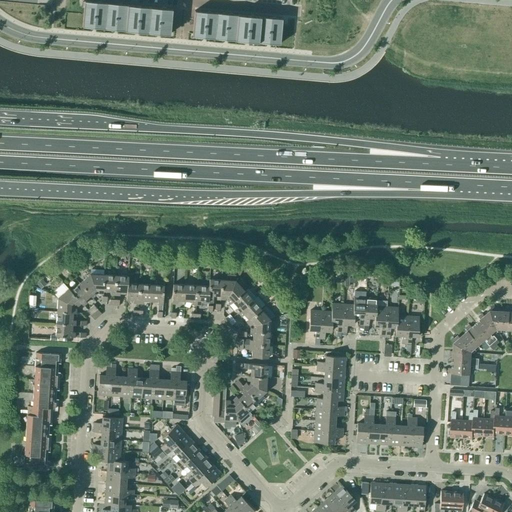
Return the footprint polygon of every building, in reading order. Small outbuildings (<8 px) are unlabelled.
[(105,26),(107,3),(85,1),(85,2),(83,2),(82,6),(84,7),(82,27),(83,27),(83,24),(91,25),(91,28),(92,28),(96,28),(96,29),(97,29),(97,28),(97,26),(105,26)] [(128,5),(107,3),(105,26),(113,27),(112,30),(113,30),(118,30),(118,31),(118,30),(119,27),(126,28),(128,5)] [(150,7),(128,5),(126,28),(134,29),(134,32),(135,32),(139,32),(139,33),(140,33),(140,32),(140,29),(148,30),(150,7)] [(172,9),(150,7),(148,30),(156,31),(155,33),(156,34),(161,34),(161,35),(161,34),(162,31),(170,32),(169,34),(170,35),(172,9)] [(217,13),(195,11),(193,36),(193,37),(194,34),(201,35),(201,37),(201,38),(202,38),(206,38),(206,39),(207,39),(207,38),(207,35),(215,36),(217,13)] [(239,15),(217,13),(215,36),(223,37),(223,39),(223,40),(228,40),(228,41),(229,40),(229,37),(237,38),(239,15)] [(260,17),(239,15),(237,38),(244,39),(244,41),(244,42),(245,42),(245,41),(249,42),(250,42),(250,39),(258,40),(260,17)] [(282,19),(260,17),(258,40),(266,41),(266,43),(266,44),(266,43),(271,44),(272,44),(272,41),(280,42),(279,44),(280,44),(282,24),(284,24),(284,20),(282,20),(282,19)] [(94,292),(96,290),(90,274),(79,283),(90,295),(92,298),(96,294),(94,292)] [(103,291),(104,275),(90,274),(96,290),(98,291),(98,294),(103,294),(103,291)] [(228,296),(235,280),(235,275),(226,274),(226,280),(221,280),(220,296),(220,299),(225,299),(225,296),(228,296)] [(115,294),(116,276),(104,275),(103,291),(110,291),(110,294),(115,294)] [(127,283),(128,283),(128,276),(116,276),(115,294),(120,295),(120,292),(127,292),(127,283)] [(42,279),(36,284),(40,289),(46,284),(42,279)] [(220,296),(221,280),(209,279),(209,286),(208,298),(209,298),(213,298),(213,295),(220,296)] [(233,302),(244,291),(235,280),(228,296),(229,298),(227,300),(231,304),(233,302)] [(85,300),(90,295),(79,283),(71,291),(70,291),(81,303),(80,303),(83,306),(87,302),(85,300)] [(139,284),(128,283),(127,283),(127,292),(126,299),(134,300),(134,303),(138,303),(139,284)] [(150,301),(151,285),(139,284),(138,303),(143,303),(143,300),(150,301)] [(184,301),(185,285),(173,284),(172,303),(177,303),(177,300),(184,301)] [(151,285),(150,301),(158,301),(157,304),(158,304),(157,317),(162,318),(164,286),(151,285)] [(196,304),(197,286),(185,285),(184,301),(191,301),(191,304),(196,304)] [(209,286),(197,286),(196,304),(201,305),(201,302),(208,302),(209,298),(208,298),(209,286)] [(70,291),(71,291),(68,288),(58,298),(73,305),(75,304),(77,306),(80,303),(81,303),(70,291)] [(238,313),(252,300),(244,291),(233,302),(237,307),(235,309),(238,313)] [(364,325),(365,298),(354,297),(353,305),(354,305),(353,317),(354,317),(359,317),(359,325),(364,325)] [(73,308),(73,305),(58,298),(57,312),(73,313),(76,313),(76,308),(73,308)] [(376,306),(377,298),(365,298),(364,325),(369,326),(369,318),(374,318),(375,318),(376,306)] [(249,320),(260,309),(252,300),(238,313),(242,316),(244,314),(248,319),(249,320)] [(342,332),(343,304),(332,304),(331,312),(332,312),(331,323),(332,323),(337,324),(337,332),(342,332)] [(354,305),(353,305),(343,304),(342,332),(346,332),(347,324),(353,325),(354,317),(353,317),(354,305)] [(386,307),(376,306),(375,318),(374,318),(374,326),(381,326),(380,334),(385,335),(386,307)] [(508,330),(509,312),(494,311),(494,307),(491,306),(490,311),(485,316),(497,329),(508,330)] [(397,316),(398,308),(386,307),(385,335),(390,335),(390,327),(396,327),(397,316)] [(253,325),(270,319),(260,309),(249,320),(248,319),(246,321),(249,325),(252,323),(253,325)] [(320,339),(321,311),(310,310),(309,330),(315,330),(315,338),(320,339)] [(332,312),(331,312),(321,311),(320,339),(324,339),(325,331),(331,331),(332,323),(331,323),(332,312)] [(72,320),(73,313),(57,312),(56,324),(72,325),(75,325),(75,320),(72,320)] [(497,329),(485,316),(482,314),(478,317),(481,319),(476,323),(493,343),(497,339),(494,336),(492,337),(490,335),(497,329)] [(407,316),(397,316),(396,327),(395,335),(402,336),(401,344),(406,344),(407,316)] [(407,316),(406,344),(411,344),(411,336),(418,337),(419,317),(407,316)] [(253,332),(269,334),(270,319),(253,325),(253,328),(250,328),(250,333),(253,333),(253,332)] [(490,346),(493,343),(476,323),(472,327),(469,325),(466,328),(468,331),(480,344),(486,339),(488,341),(486,342),(490,346)] [(72,332),(72,325),(56,324),(55,336),(74,337),(75,332),(72,332)] [(471,352),(480,344),(468,331),(456,341),(453,338),(451,340),(454,343),(453,351),(471,352)] [(268,346),(269,334),(253,332),(253,333),(252,340),(249,339),(249,344),(268,346)] [(267,358),(268,346),(249,344),(249,349),(252,349),(251,357),(267,358)] [(471,352),(453,351),(450,351),(449,356),(453,356),(453,362),(478,364),(479,359),(474,359),(474,360),(471,360),(471,352)] [(34,378),(57,379),(57,375),(54,375),(55,360),(58,360),(58,354),(36,353),(35,358),(34,378)] [(317,366),(344,368),(345,357),(325,356),(325,362),(317,361),(317,366)] [(482,364),(478,364),(453,362),(452,368),(449,368),(448,373),(470,374),(470,366),(473,367),(473,368),(482,369),(482,364)] [(251,369),(250,376),(266,377),(267,365),(248,364),(242,363),(241,368),(251,369)] [(344,379),(344,368),(317,366),(316,371),(324,372),(324,378),(344,379)] [(109,396),(111,368),(106,367),(105,375),(99,375),(97,395),(109,396)] [(119,396),(121,376),(115,376),(115,368),(111,368),(109,396),(119,396)] [(130,397),(132,369),(127,369),(127,377),(121,376),(119,396),(130,397)] [(141,398),(142,378),(136,377),(137,369),(132,369),(130,397),(141,398)] [(152,399),(154,371),(149,370),(148,378),(142,378),(141,398),(152,399)] [(163,399),(164,379),(158,379),(159,371),(154,371),(152,399),(163,399)] [(173,400),(175,372),(170,372),(170,380),(164,379),(163,399),(173,400)] [(175,372),(173,400),(185,401),(186,381),(180,380),(180,372),(175,372)] [(250,376),(247,375),(247,381),(250,381),(250,383),(266,391),(266,377),(250,376)] [(56,387),(57,379),(34,378),(32,401),(33,401),(32,406),(27,406),(27,410),(49,412),(50,408),(55,408),(55,402),(53,402),(54,387),(56,387)] [(343,390),(344,379),(324,378),(323,384),(315,383),(315,388),(343,390)] [(266,391),(250,383),(248,385),(246,383),(242,386),(245,389),(255,400),(266,391)] [(342,401),(343,390),(315,388),(315,393),(323,393),(322,398),(322,399),(336,400),(336,401),(342,401)] [(258,403),(255,400),(245,389),(241,392),(243,394),(238,399),(248,411),(258,403)] [(234,402),(232,404),(238,420),(239,425),(251,414),(248,411),(238,399),(236,396),(232,400),(234,402)] [(322,399),(322,398),(316,398),(316,409),(344,411),(344,406),(336,406),(336,401),(336,400),(322,399)] [(426,408),(426,400),(413,399),(413,407),(426,408)] [(230,400),(225,400),(225,405),(224,411),(224,417),(224,419),(225,419),(224,425),(235,426),(235,420),(238,420),(232,404),(230,404),(230,400)] [(504,434),(505,417),(499,416),(499,408),(495,408),(495,411),(494,434),(504,434)] [(343,416),(344,411),(316,409),(315,420),(335,421),(335,415),(343,416)] [(49,422),(49,412),(27,410),(26,420),(25,443),(47,445),(48,437),(45,437),(46,422),(49,422)] [(483,436),(484,419),(477,418),(478,410),(473,410),(473,413),(472,436),(483,436)] [(461,438),(462,420),(456,420),(456,412),(452,411),(450,437),(461,438)] [(494,434),(495,411),(491,411),(490,419),(484,419),(483,436),(494,437),(494,434)] [(472,436),(473,413),(469,413),(469,421),(462,420),(461,438),(472,439),(472,436)] [(367,443),(369,415),(364,415),(363,423),(357,423),(356,443),(367,443)] [(378,444),(379,424),(373,424),(373,416),(369,415),(367,443),(378,444)] [(389,445),(390,417),(385,416),(385,424),(379,424),(378,444),(389,445)] [(93,427),(121,429),(122,418),(102,417),(102,423),(94,422),(93,427)] [(399,445),(400,425),(394,425),(395,417),(390,417),(389,445),(399,445)] [(410,446),(412,418),(407,418),(406,426),(400,425),(399,445),(410,446)] [(412,418),(410,446),(421,447),(422,427),(416,426),(417,418),(412,418)] [(255,425),(251,429),(255,434),(260,430),(263,428),(256,420),(253,422),(255,425)] [(334,427),(335,421),(315,420),(314,431),(342,433),(342,428),(334,427)] [(163,451),(184,433),(176,424),(162,438),(166,442),(160,448),(163,451)] [(121,440),(121,429),(93,427),(93,432),(101,432),(101,439),(121,440)] [(342,438),(342,433),(314,431),(313,442),(333,443),(334,437),(342,438)] [(176,454),(191,441),(184,433),(163,451),(166,455),(172,450),(176,454)] [(242,433),(234,436),(237,446),(245,443),(242,433)] [(120,450),(121,440),(101,439),(100,444),(92,444),(92,449),(120,450)] [(178,467),(198,449),(191,441),(176,454),(180,458),(174,464),(178,467)] [(47,449),(47,445),(25,443),(23,463),(24,463),(23,468),(46,470),(46,464),(44,463),(45,449),(47,449)] [(158,447),(150,453),(155,458),(162,452),(158,447)] [(119,461),(120,450),(92,449),(92,453),(100,454),(99,461),(107,461),(119,461)] [(191,470),(205,457),(198,449),(178,467),(181,471),(187,466),(191,470)] [(192,483),(213,465),(205,457),(191,470),(195,475),(189,480),(192,483)] [(153,468),(158,462),(155,459),(149,464),(153,468)] [(127,462),(119,461),(107,461),(107,472),(135,473),(135,468),(127,468),(127,462)] [(213,465),(192,483),(195,487),(201,482),(205,486),(206,486),(212,481),(220,473),(213,465)] [(134,478),(135,473),(107,472),(106,482),(126,483),(126,477),(134,478)] [(168,485),(175,479),(170,474),(163,479),(168,485)] [(125,489),(126,483),(106,482),(105,493),(133,495),(133,490),(125,489)] [(220,482),(216,486),(221,491),(225,488),(220,482)] [(380,511),(381,483),(370,483),(369,502),(375,503),(375,511),(380,511)] [(391,504),(392,484),(381,483),(380,511),(385,511),(385,503),(391,504)] [(401,511),(403,485),(392,484),(391,504),(397,504),(396,511),(401,511)] [(413,505),(414,485),(403,485),(401,511),(406,511),(407,505),(413,505)] [(414,485),(413,505),(419,505),(418,511),(423,511),(425,486),(414,485)] [(333,493),(350,511),(354,511),(356,511),(350,505),(355,500),(342,486),(333,493)] [(451,510),(452,491),(440,491),(439,504),(434,503),(433,511),(443,511),(444,509),(451,510)] [(452,491),(451,510),(457,510),(456,511),(461,511),(462,510),(463,492),(452,491)] [(133,500),(133,495),(105,493),(105,505),(111,505),(111,504),(124,505),(124,504),(125,499),(133,500)] [(343,511),(350,511),(333,493),(325,500),(335,511),(342,511),(343,511)] [(480,511),(486,511),(494,499),(483,493),(478,505),(472,502),(467,511),(479,511),(480,511)] [(227,498),(239,511),(253,511),(254,511),(241,496),(236,501),(231,495),(227,498)] [(225,511),(239,511),(227,498),(224,501),(229,507),(225,511)] [(27,511),(47,511),(48,506),(51,506),(51,500),(29,499),(28,505),(27,511)] [(494,499),(486,511),(499,511),(504,504),(494,499)] [(177,508),(178,500),(169,500),(169,508),(177,508)] [(335,511),(325,500),(317,507),(321,511),(335,511)]
